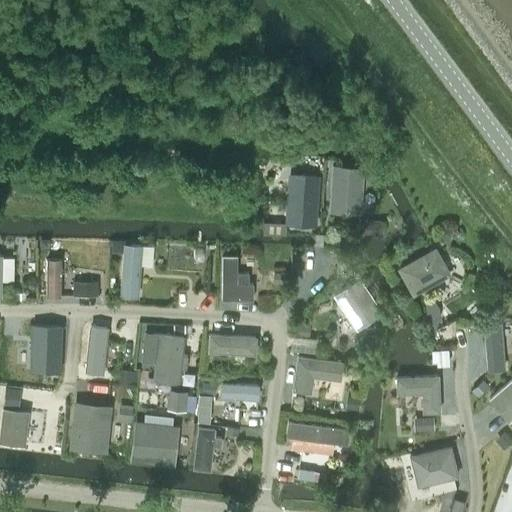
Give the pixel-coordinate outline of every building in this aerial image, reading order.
[(329,209),(359,211),(362,167),(332,165),(329,209)] [(290,180),(287,222),(316,224),(320,177),(305,176),(304,182),(290,180)] [(377,222),(360,220),(359,231),(376,232),(377,222)] [(444,237),(450,234),(452,230),(450,226),(446,224),(441,226),(438,231),(440,235),(444,237)] [(111,243),(111,251),(122,251),(119,296),(137,297),(141,245),(123,244),(111,243)] [(399,267),(413,292),(448,273),(434,248),(399,267)] [(248,272),(236,272),(236,257),(221,257),(221,297),(252,297),(252,282),(248,282),(248,272)] [(45,259),(45,297),(59,297),(59,259),(45,259)] [(273,273),(273,282),(284,282),(284,273),(284,271),(273,271),(273,273)] [(356,327),(380,310),(358,278),(334,294),(356,327)] [(97,281),(72,282),(72,295),(97,295),(97,281)] [(501,321),(484,322),(487,368),(504,367),(501,321)] [(297,323),(295,334),(305,335),(306,324),(297,323)] [(447,323),(436,327),(442,342),(452,338),(447,323)] [(90,325),(85,369),(101,371),(106,327),(90,325)] [(187,354),(181,353),(183,336),(145,332),(142,358),(155,360),(153,378),(178,380),(180,364),(186,364),(187,354)] [(209,333),(208,349),(254,352),(255,336),(209,333)] [(311,374),(339,378),(341,361),(297,355),(293,388),(309,390),(311,374)] [(130,383),(131,369),(121,368),(119,382),(130,383)] [(422,391),(423,411),(439,410),(437,375),(396,376),(397,392),(422,391)] [(511,378),(489,398),(508,420),(511,417),(511,378)] [(478,395),(489,385),(483,379),(472,389),(478,395)] [(201,393),(214,394),(215,381),(202,380),(201,393)] [(221,381),(221,396),(256,398),(257,383),(221,381)] [(3,406),(19,407),(21,388),(5,386),(3,406)] [(168,388),(167,409),(186,411),(187,390),(168,388)] [(345,407),(358,409),(360,397),(347,395),(345,407)] [(119,403),(117,420),(131,421),(133,405),(119,403)] [(72,444),(103,447),(108,408),(76,404),(72,444)] [(0,428),(0,439),(23,443),(27,410),(3,407),(0,428)] [(414,417),(415,429),(433,429),(433,416),(414,417)] [(445,416),(445,425),(456,425),(456,416),(445,416)] [(287,421),(285,437),(291,438),(289,449),(311,452),(313,441),(333,443),(348,445),(348,444),(350,429),(287,421)] [(173,461),(177,429),(137,424),(133,456),(173,461)] [(198,426),(193,466),(209,468),(212,444),(220,445),(221,437),(213,436),(214,428),(198,426)] [(227,426),(226,433),(237,434),(238,427),(227,426)] [(511,438),(507,432),(497,441),(503,448),(511,440),(511,438)] [(418,485),(435,481),(457,475),(449,446),(410,454),(409,456),(411,462),(412,463),(418,485)] [(298,466),(296,478),(308,480),(311,468),(298,466)] [(454,493),(455,504),(465,502),(464,492),(454,493)]
